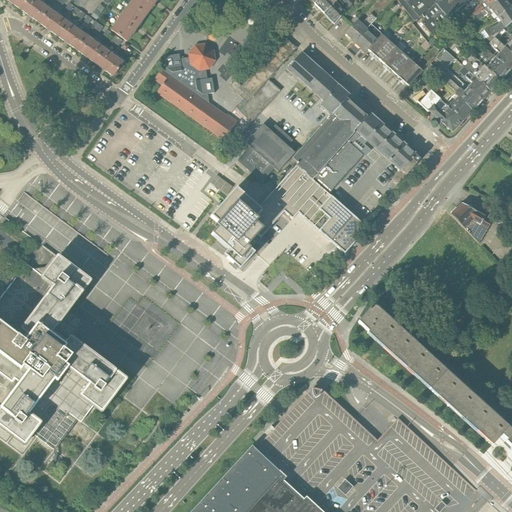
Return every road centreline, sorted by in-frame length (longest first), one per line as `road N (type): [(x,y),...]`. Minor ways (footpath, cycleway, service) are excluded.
road 1 (residential): [(281,320),(68,163)]
road 2 (residential): [(58,174),(233,295),(262,331)]
road 3 (secondary): [(511,95),(345,281)]
road 4 (secondary): [(358,290),(511,114)]
road 5 (residential): [(511,500),(351,376)]
road 6 (residential): [(426,134),(281,0)]
road 7 (secondary): [(233,395),(127,511)]
road 8 (residential): [(119,99),(0,20)]
road 9 (secondary): [(159,511),(251,409)]
road 10 (residential): [(119,99),(190,0)]
